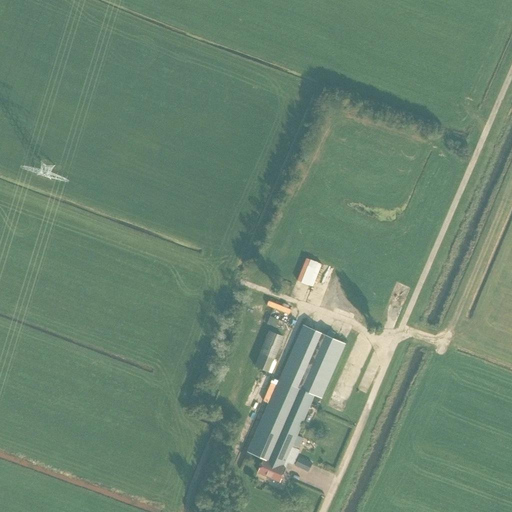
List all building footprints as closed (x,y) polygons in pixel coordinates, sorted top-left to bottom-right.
[(399,317),(411,286),(393,279),(381,310),(399,317)] [(330,294),(329,302),(341,305),(343,296),(330,294)] [(278,317),(286,319),(288,312),(271,308),(270,313),(279,315),(278,317)] [(293,445),(297,435),(314,395),(321,398),(335,364),(344,344),(319,333),(302,325),(279,378),(264,414),(247,452),(254,455),(263,459),(258,472),(280,481),(286,468),(283,467),(285,462),(293,465),(300,450),(292,446),(293,445)] [(266,327),(256,357),(261,359),(259,364),(269,367),(280,331),(266,327)] [(332,391),(326,405),(337,410),(343,397),(332,391)] [(251,461),(254,455),(247,452),(245,458),(251,461)] [(298,456),(294,466),(308,472),(312,463),(298,456)]
